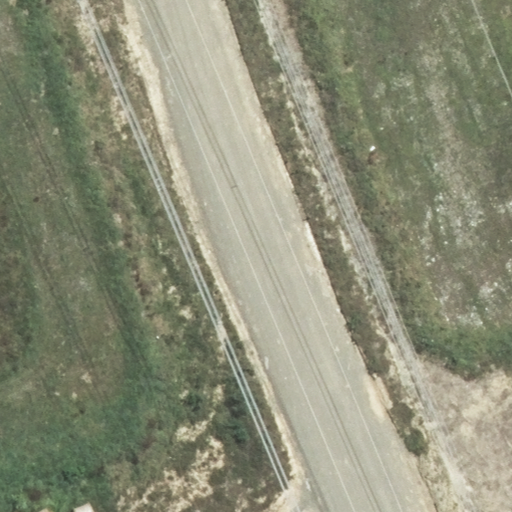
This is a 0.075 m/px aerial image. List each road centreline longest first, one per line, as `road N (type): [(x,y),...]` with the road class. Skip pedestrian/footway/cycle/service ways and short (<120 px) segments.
road 1 (unknown): [(471,511),(258,0)]
road 2 (unknown): [(511,428),(446,457),(227,511)]
